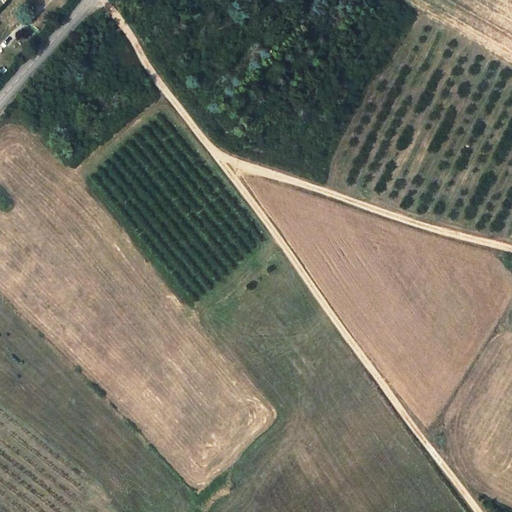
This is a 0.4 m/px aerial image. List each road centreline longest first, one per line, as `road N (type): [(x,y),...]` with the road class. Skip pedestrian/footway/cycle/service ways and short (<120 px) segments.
road 1 (track): [(106,0),(158,87),(477,511)]
road 2 (track): [(511,251),(214,156)]
road 3 (unclassified): [(0,100),(93,0)]
